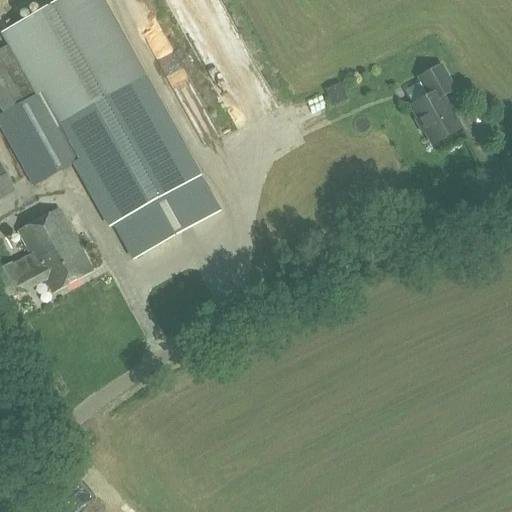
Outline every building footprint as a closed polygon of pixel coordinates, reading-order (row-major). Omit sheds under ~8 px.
[(220,214),(103,0),(63,0),(2,34),(8,46),(0,50),(0,109),(2,114),(0,114),(0,126),(32,186),(79,162),(113,224),(119,221),(138,257),(220,214)] [(191,31),(197,45),(239,29),(233,15),(191,31)] [(426,131),(433,144),(460,129),(442,97),(455,90),(441,65),(419,78),(427,93),(425,98),(412,106),(419,118),(417,122),(422,131),(426,131)] [(340,84),(325,91),(333,107),(348,100),(340,84)] [(0,270),(0,293),(5,302),(46,281),(52,293),(92,271),(60,210),(19,231),(31,255),(16,262),(0,270)]
